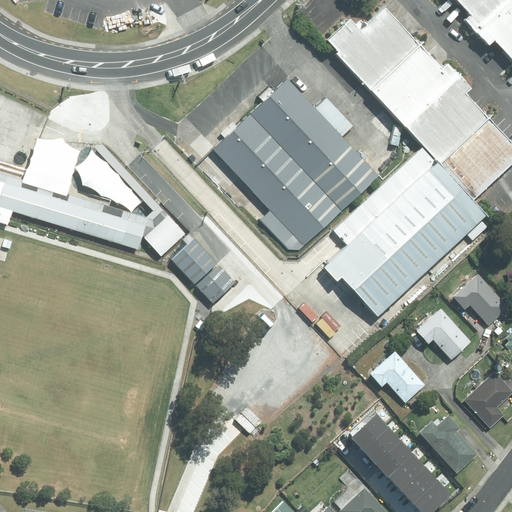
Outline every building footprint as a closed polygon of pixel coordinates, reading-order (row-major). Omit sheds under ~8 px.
[(511,0),(442,0),(511,75),(511,0)] [(338,24),(315,45),(412,150),(462,205),(511,159),(511,146),(382,6),(349,36),(338,24)] [(286,80),(215,147),(271,206),(260,216),(288,246),(300,247),(376,175),(286,80)] [(77,166),(76,167),(77,169),(77,170),(78,170),(78,171),(79,172),(80,173),(80,174),(81,175),(81,176),(82,177),(82,178),(82,179),(82,180),(82,181),(83,182),(83,183),(83,184),(83,185),(84,185),(85,185),(86,185),(87,185),(88,186),(89,186),(90,187),(91,187),(92,188),(93,188),(94,189),(95,190),(96,190),(96,191),(97,191),(98,192),(99,193),(99,194),(100,194),(100,195),(101,196),(102,196),(103,196),(104,196),(105,196),(106,196),(107,196),(108,197),(109,197),(110,197),(111,198),(112,198),(113,199),(114,200),(115,200),(116,201),(117,202),(118,203),(118,202),(119,201),(120,200),(120,199),(121,198),(122,197),(122,196),(123,196),(124,195),(124,194),(125,194),(126,193),(127,193),(127,192),(128,192),(129,191),(130,191),(131,190),(132,190),(131,189),(130,188),(129,188),(128,187),(127,187),(127,186),(126,185),(125,185),(125,184),(124,183),(123,183),(123,182),(122,181),(122,180),(121,179),(120,178),(120,177),(119,176),(119,175),(119,174),(118,174),(116,171),(113,169),(111,167),(109,164),(106,161),(105,161),(104,160),(103,160),(102,160),(102,159),(101,159),(100,158),(99,158),(99,157),(98,157),(97,156),(96,155),(95,154),(94,153),(93,152),(93,151),(92,150),(92,149),(91,150),(91,151),(91,152),(90,153),(89,154),(89,155),(88,156),(88,157),(87,158),(87,159),(86,159),(85,160),(85,161),(84,162),(83,162),(82,163),(81,164),(80,165),(79,165),(78,166),(77,166)] [(477,222),(462,205),(412,150),(324,230),(342,250),(323,268),(370,319),(477,222)] [(142,220),(3,179),(0,190),(0,207),(134,247),(142,220)] [(141,234),(161,255),(184,233),(164,212),(141,234)] [(171,260),(194,284),(218,262),(195,238),(171,260)] [(235,281),(220,265),(197,286),(212,302),(235,281)] [(478,275),(454,297),(465,309),(470,304),(489,324),(508,307),(478,275)] [(441,310),(418,331),(429,343),(433,339),(451,359),(470,342),(441,310)] [(395,353),(371,374),(382,386),(387,382),(405,402),(424,385),(395,353)] [(511,392),(511,391),(494,373),(465,401),(490,428),(504,415),(496,407),(511,392)] [(388,427),(377,415),(352,438),(364,450),(388,427)] [(437,427),(432,421),(420,432),(457,472),(477,454),(456,432),(460,428),(449,417),(437,427)] [(364,450),(376,463),(401,441),(388,427),(364,450)] [(376,463),(389,477),(413,455),(401,441),(376,463)] [(426,467),(413,455),(389,477),(402,490),(426,467)] [(402,490),(414,503),(438,481),(426,467),(402,490)] [(340,511),(341,511),(387,511),(349,471),(341,478),(349,487),(334,501),(342,510),(340,511)] [(414,503),(422,511),(433,511),(452,495),(438,481),(414,503)] [(294,511),(284,502),(274,511),(294,511)]
